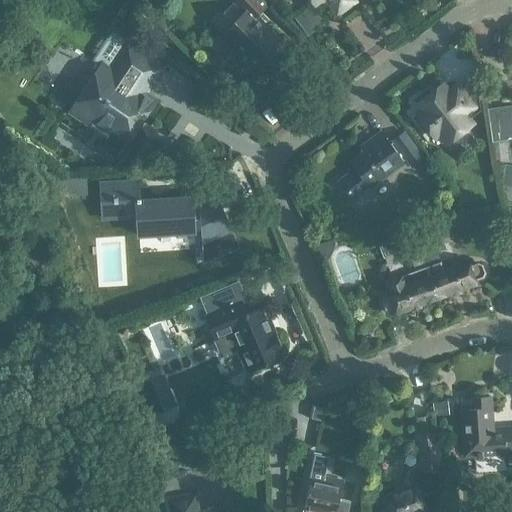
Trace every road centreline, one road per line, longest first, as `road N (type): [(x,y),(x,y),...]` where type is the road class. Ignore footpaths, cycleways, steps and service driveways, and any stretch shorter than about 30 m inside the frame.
road 1 (residential): [(348,377),(263,176),(266,167),(457,16),(493,0)]
road 2 (residential): [(348,377),(468,335),(511,329)]
road 3 (residential): [(276,471),(284,407),(348,377)]
